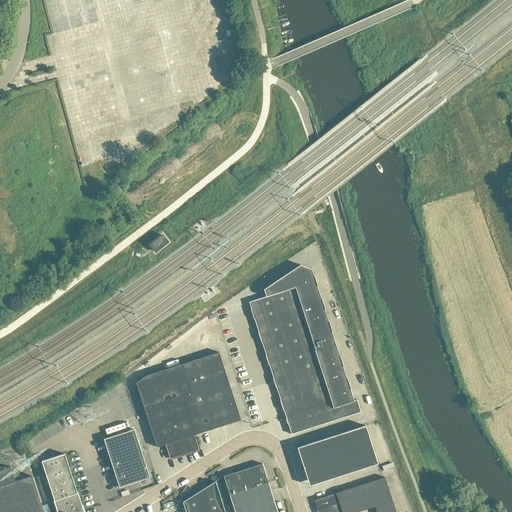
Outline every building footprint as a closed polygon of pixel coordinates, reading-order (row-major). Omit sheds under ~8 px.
[(352,396),(335,343),(330,327),(312,269),(300,265),(264,289),(266,296),(249,302),(268,359),(275,382),(292,434),(360,412),(357,401),(354,401),(352,396)] [(240,420),(218,352),(187,362),(184,363),(145,376),(136,382),(156,447),(165,444),(169,457),(198,448),(193,435),(240,420)] [(378,464),(365,425),(297,447),(304,470),(303,471),(305,471),(309,485),(378,464)] [(150,478),(134,429),(104,439),(119,487),(150,478)] [(84,511),(78,492),(77,492),(64,453),(41,461),(54,499),(53,499),(56,511),(84,511)] [(268,483),(261,464),(223,476),(229,495),(268,483)] [(43,511),(31,476),(15,481),(10,467),(0,470),(0,511),(43,511)] [(395,511),(384,477),(314,500),(317,509),(316,510),(317,510),(317,511),(358,511),(375,507),(376,511),(395,511)] [(225,511),(215,481),(182,502),(185,511),(225,511)] [(277,511),(268,483),(229,495),(234,511),(277,511)]
